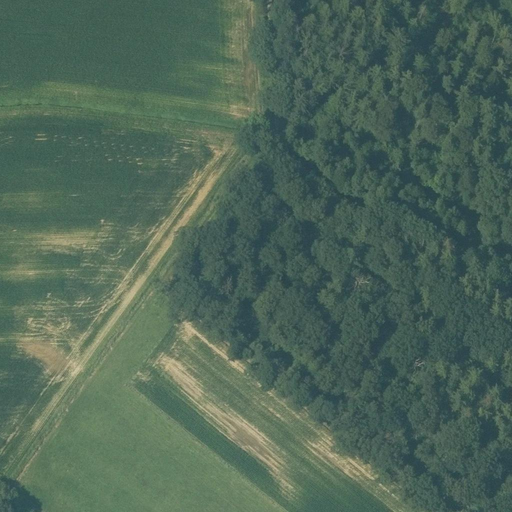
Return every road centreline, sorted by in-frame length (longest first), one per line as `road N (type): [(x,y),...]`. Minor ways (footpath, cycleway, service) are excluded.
road 1 (track): [(270,0),(278,144),(295,167),(329,195),(466,256),(511,293)]
road 2 (track): [(278,144),(153,295)]
